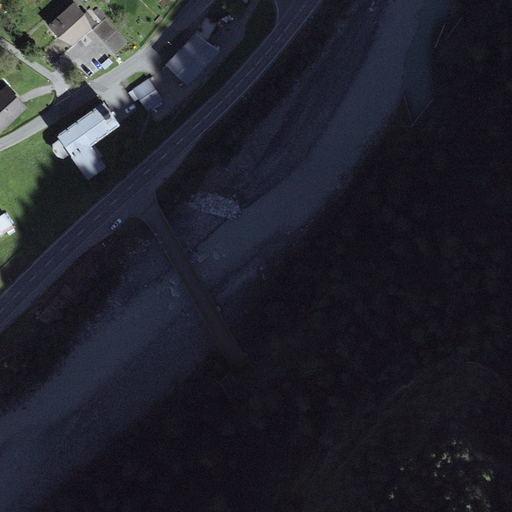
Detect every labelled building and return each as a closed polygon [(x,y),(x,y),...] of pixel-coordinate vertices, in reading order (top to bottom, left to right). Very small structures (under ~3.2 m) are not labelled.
[(88,0),(64,0),(30,31),(55,58),(102,14),(88,0)] [(210,16),(168,59),(187,78),(221,44),(209,33),(218,24),(210,16)] [(149,76),(134,86),(147,106),(162,96),(149,76)] [(0,126),(26,104),(8,83),(0,89),(0,126)] [(59,132),(87,172),(105,160),(92,141),(120,121),(105,100),(59,132)]
